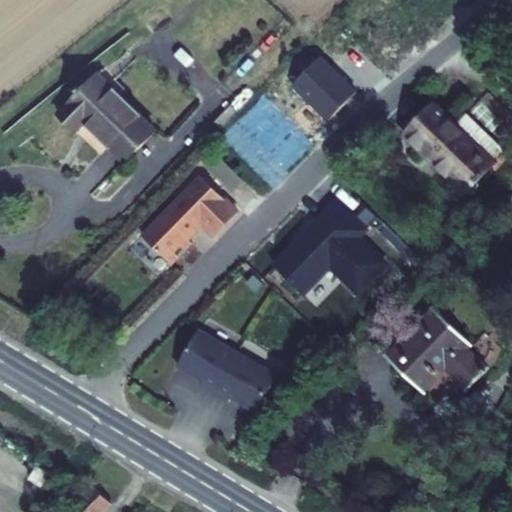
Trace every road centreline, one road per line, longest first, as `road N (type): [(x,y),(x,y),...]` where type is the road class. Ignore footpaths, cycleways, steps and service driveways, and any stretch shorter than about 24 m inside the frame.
road 1 (residential): [(84,411),(131,349),(357,124),(506,0)]
road 2 (secondary): [(84,411),(250,511)]
